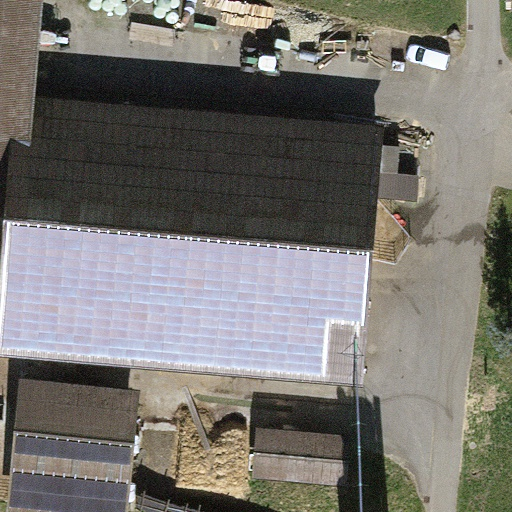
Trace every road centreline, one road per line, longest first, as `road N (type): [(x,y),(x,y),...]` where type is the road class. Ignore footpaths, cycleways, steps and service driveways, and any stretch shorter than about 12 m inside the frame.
road 1 (track): [(445,511),(478,0)]
road 2 (unknown): [(476,113),(66,44)]
